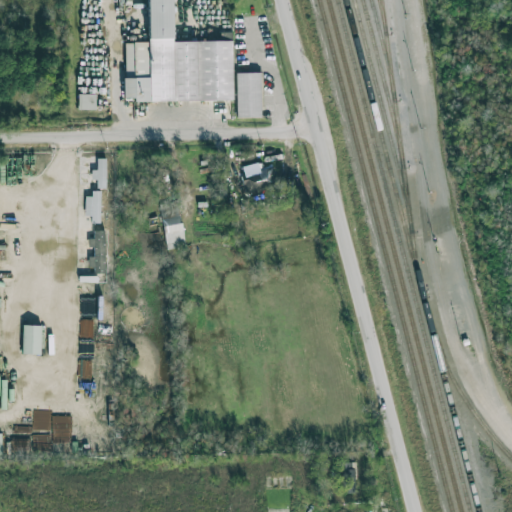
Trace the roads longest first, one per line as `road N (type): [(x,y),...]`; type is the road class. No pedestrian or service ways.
road 1 (secondary): [(284,0),(416,511)]
road 2 (residential): [(0,137),(318,130)]
